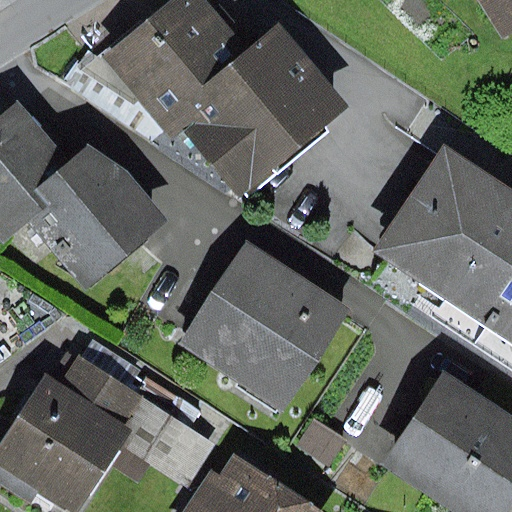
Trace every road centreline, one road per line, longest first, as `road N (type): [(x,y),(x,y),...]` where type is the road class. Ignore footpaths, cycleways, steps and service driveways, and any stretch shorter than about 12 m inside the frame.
road 1 (unknown): [(3,38),(511,398)]
road 2 (residential): [(253,0),(511,192)]
